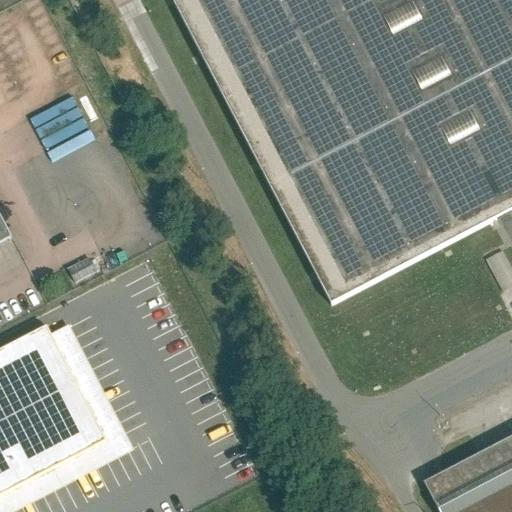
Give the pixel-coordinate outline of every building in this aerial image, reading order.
[(511,0),(171,0),(332,307),(511,213),(511,0)] [(0,246),(12,240),(0,217),(0,246)] [(74,274),(89,264),(84,256),(69,266),(74,274)] [(0,495),(107,440),(47,324),(0,348),(0,495)] [(511,511),(511,440),(424,486),(437,511),(511,511)]
